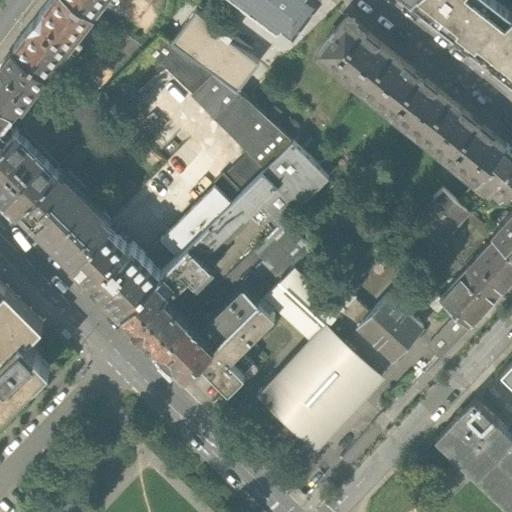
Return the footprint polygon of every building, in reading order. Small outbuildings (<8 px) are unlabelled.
[(14,47),(47,72),(92,12),(75,0),(49,0),(35,19),(14,47)] [(75,0),(92,12),(101,0),(75,0)] [(250,0),(294,33),(318,0),(250,0)] [(454,35),(458,30),(481,0),(410,0),(454,35)] [(511,13),(494,0),(481,0),(458,30),(466,36),(474,43),(470,48),(511,81),(511,13)] [(212,73),(237,92),(259,63),(222,36),(224,33),(195,11),(171,43),(212,73)] [(317,53),(367,94),(397,58),(372,38),(348,17),(336,32),(335,31),(317,53)] [(191,94),(212,73),(171,43),(161,36),(123,74),(138,90),(154,76),(166,70),(191,94)] [(0,99),(13,109),(18,102),(22,105),(47,72),(14,47),(0,64),(0,99)] [(416,73),(397,58),(367,94),(417,135),(447,98),(416,73)] [(237,92),(212,73),(191,94),(215,119),(249,154),(265,170),(293,143),(247,100),(237,92)] [(463,111),(447,98),(417,135),(476,182),(477,180),(506,147),(463,111)] [(0,141),(8,133),(3,127),(4,125),(6,126),(9,122),(5,119),(13,109),(0,99),(0,141)] [(8,133),(0,141),(0,187),(19,207),(58,168),(16,125),(8,133)] [(326,177),(293,143),(265,170),(263,172),(277,185),(276,186),(296,207),(326,177)] [(511,151),(506,147),(477,180),(490,191),(494,187),(502,194),(503,192),(506,194),(511,188),(511,151)] [(214,184),(215,185),(232,202),(263,172),(265,170),(249,154),(226,176),(224,174),(214,184)] [(111,220),(58,168),(19,207),(27,217),(71,260),(107,224),(111,220)] [(190,244),(197,251),(204,244),(209,249),(243,215),(245,217),(257,205),(276,186),(277,185),(263,172),(232,202),(190,244)] [(232,202),(215,185),(162,238),(178,255),(190,244),(232,202)] [(296,207),(276,186),(257,205),(278,225),(284,219),(296,207)] [(468,213),(443,190),(412,219),(439,245),(468,213)] [(511,212),(492,234),(496,237),(511,251),(511,212)] [(278,225),(254,248),(259,253),(264,258),(255,266),(269,280),(277,272),(282,277),(294,264),(311,248),(284,219),(278,225)] [(113,230),(107,224),(71,260),(76,266),(86,275),(121,311),(161,272),(133,242),(128,247),(113,230)] [(469,325),(492,300),(511,278),(511,251),(496,237),(440,297),(457,313),(469,324),(469,325)] [(178,255),(161,272),(121,311),(128,318),(155,345),(186,314),(164,292),(173,283),(177,287),(189,276),(197,285),(214,268),(197,251),(190,244),(178,255)] [(259,299),(258,300),(269,310),(275,304),(312,338),(325,324),(326,324),(353,295),(356,292),(346,284),(333,299),(294,264),(282,277),(259,299)] [(186,314),(155,345),(159,350),(174,364),(183,374),(198,359),(258,300),(259,299),(244,284),(199,327),(191,318),(186,314)] [(5,286),(0,291),(0,414),(50,365),(34,349),(25,340),(43,322),(25,304),(15,293),(6,285),(5,286)] [(423,326),(387,293),(370,311),(353,295),(326,324),(379,373),(423,326)] [(258,300),(198,359),(204,366),(228,390),(241,377),(245,381),(258,369),(238,349),(273,315),(269,310),(258,300)] [(457,313),(426,346),(438,357),(469,324),(457,313)] [(379,373),(326,324),(325,324),(312,338),(265,390),(319,440),(380,374),(379,373)] [(511,361),(501,373),(511,383),(511,361)] [(461,412),(435,439),(451,454),(465,467),(511,511),(511,437),(473,400),(461,412)]
